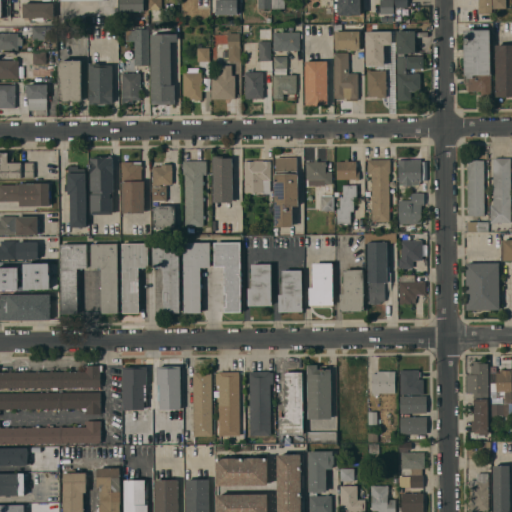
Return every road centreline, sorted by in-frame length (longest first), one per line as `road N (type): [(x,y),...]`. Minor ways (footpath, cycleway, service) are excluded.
road 1 (residential): [(443,0),(451,511)]
road 2 (residential): [(511,338),(0,344)]
road 3 (residential): [(511,131),(0,129)]
